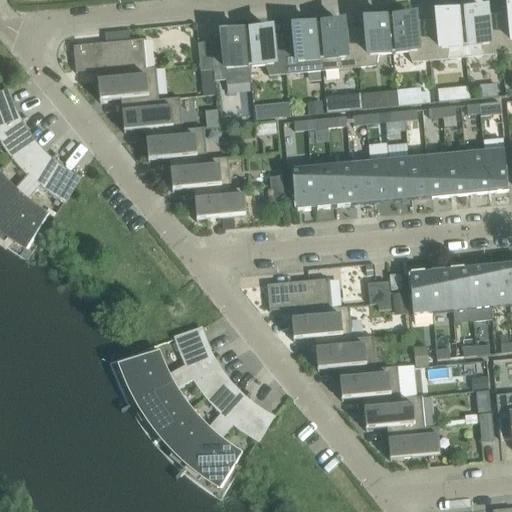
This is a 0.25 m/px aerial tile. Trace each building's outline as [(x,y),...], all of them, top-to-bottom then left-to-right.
[(509,14),(497,15),(501,56),(511,54),(511,7),(509,8),(509,14)] [(461,13),(464,48),(465,59),(501,56),(497,15),(485,16),(485,10),(461,13)] [(465,59),(464,48),(461,13),(437,15),(438,21),(426,22),(429,63),(465,59)] [(412,64),(429,63),(426,22),(414,23),(413,17),(389,19),(393,55),(408,54),(412,64)] [(366,28),(354,29),(358,69),(376,68),(378,57),(393,55),(389,19),(365,22),(366,28)] [(341,24),(318,26),(322,73),(358,69),(354,29),(342,30),(341,24)] [(294,34),(282,35),(286,76),(304,74),(322,73),(318,26),(294,28),(294,34)] [(268,78),(286,76),(282,35),(270,37),(270,31),(246,33),(249,69),(264,67),(268,78)] [(128,32),(104,34),(105,45),(129,43),(128,32)] [(210,44),(213,72),(214,83),(228,82),(229,86),(251,84),(249,69),(246,33),(222,35),(223,41),(210,42),(210,44)] [(97,71),(98,84),(129,81),(128,73),(155,70),(146,71),(143,41),(128,43),(116,44),(73,48),(75,75),(77,75),(77,73),(97,71)] [(200,73),(213,72),(210,44),(198,45),(197,45),(200,73)] [(121,101),(122,114),(153,111),(152,103),(180,100),(158,102),(155,70),(128,73),(129,81),(98,84),(100,105),(101,105),(101,103),(121,101)] [(214,88),(201,89),(202,97),(215,96),(214,88)] [(448,90),(437,91),(438,103),(449,102),(448,90)] [(0,133),(27,119),(26,118),(19,122),(16,114),(12,107),(11,103),(10,99),(8,96),(7,92),(6,92),(6,93),(0,95),(0,133)] [(360,97),(362,111),(390,109),(388,94),(360,97)] [(421,95),(418,98),(419,106),(430,105),(429,94),(421,95)] [(360,97),(348,98),(349,112),(362,111),(360,97)] [(145,131),(146,143),(177,140),(176,133),(204,130),(204,129),(182,131),(180,100),(152,103),(153,111),(122,114),(124,134),(125,134),(125,133),(145,131)] [(308,116),(322,115),(321,104),(307,106),(308,116)] [(493,114),(492,105),(479,106),(480,115),(493,114)] [(480,115),(479,106),(466,107),(467,117),(480,115)] [(454,109),(441,110),(442,119),(455,118),(454,109)] [(265,120),(278,119),(277,110),(264,111),(265,120)] [(442,119),(441,110),(428,111),(429,120),(442,119)] [(416,112),(403,113),(404,123),(417,121),(416,112)] [(404,123),(403,113),(390,115),(391,124),(404,123)] [(379,125),(378,116),(365,117),(366,126),(379,125)] [(366,126),(365,117),(352,118),(353,127),(366,126)] [(230,118),(217,119),(218,128),(231,127),(230,118)] [(0,145),(5,153),(12,161),(34,143),(30,138),(27,134),(23,128),(20,123),(27,119),(0,133),(0,145)] [(346,119),(327,121),(327,130),(347,128),(346,119)] [(327,130),(327,121),(314,122),(314,131),(327,130)] [(307,132),(307,123),(293,124),(294,133),(307,132)] [(169,161),(170,173),(201,170),(201,162),(228,160),(228,159),(207,161),(204,130),(176,133),(177,140),(146,143),(148,164),(149,164),(149,162),(169,161)] [(6,182),(0,174),(0,220),(56,155),(51,161),(46,157),(42,152),(38,148),(34,143),(12,161),(18,169),(26,177),(14,190),(6,182)] [(484,153),(488,195),(508,193),(504,150),(503,150),(503,151),(484,153)] [(469,197),(488,195),(484,153),(465,154),(469,197)] [(469,197),(465,154),(446,156),(450,198),(469,197)] [(57,156),(56,155),(0,220),(0,230),(28,250),(48,216),(43,213),(38,209),(27,202),(39,188),(45,193),(51,197),(57,201),(63,204),(77,181),(78,181),(79,180),(72,176),(65,172),(58,167),(52,162),(57,156)] [(431,200),(450,198),(446,156),(427,158),(430,199),(431,199),(431,200)] [(430,199),(427,158),(407,160),(411,201),(430,199)] [(193,190),(194,203),(218,201),(217,193),(244,190),(231,191),(228,160),(201,162),(201,170),(170,173),(172,194),(173,194),(173,192),(193,190)] [(392,202),(411,201),(407,160),(388,162),(392,202)] [(392,202),(388,162),(369,163),(373,204),(392,202)] [(354,205),(373,204),(369,163),(350,165),(354,205)] [(349,206),(354,205),(350,165),(331,167),(335,208),(349,206)] [(315,211),(335,208),(331,167),(311,169),(315,211)] [(315,211),(311,169),(291,171),(293,197),(294,210),(295,210),(295,212),(297,212),(297,213),(315,211)] [(272,207),(284,206),(282,178),(269,180),(272,207)] [(218,201),(194,203),(196,224),(198,224),(197,222),(221,220),(233,219),(247,218),(244,190),(217,193),(218,201)] [(233,219),(221,220),(222,232),(234,231),(233,219)] [(491,309),(510,308),(506,265),(487,267),(487,268),(491,309)] [(491,309),(487,268),(467,270),(471,311),(472,323),(492,321),(491,309)] [(452,313),(471,311),(467,270),(463,270),(463,269),(448,271),(452,313)] [(448,271),(428,273),(432,315),(452,313),(448,271)] [(412,317),(432,315),(428,273),(410,274),(410,275),(408,275),(409,277),(408,277),(409,291),(410,290),(412,317)] [(401,278),(401,276),(389,277),(390,292),(402,291),(401,278)] [(408,277),(401,278),(402,291),(409,291),(408,277)] [(318,312),(349,309),(331,310),(328,281),(266,287),(269,314),(270,313),(270,312),(290,310),(291,323),(318,320),(318,312)] [(375,285),(367,286),(369,307),(377,307),(378,313),(391,312),(388,284),(375,285)] [(406,294),(391,296),(392,310),(407,309),(406,294)] [(352,340),(349,309),(318,312),(318,320),(291,323),(293,343),(294,343),(294,342),(314,340),(315,352),(342,350),(342,342),(373,339),(373,338),(352,340)] [(184,367),(169,376),(166,370),(163,365),(161,359),(159,353),(121,366),(137,402),(128,408),(120,412),(121,413),(220,357),(213,360),(209,353),(206,346),(203,338),(201,331),(199,331),(199,332),(174,341),(176,348),(178,354),(181,361),(184,367)] [(366,372),(397,369),(397,368),(376,370),(373,339),(342,342),(342,350),(315,352),(317,373),(318,373),(318,371),(338,370),(339,382),(367,380),(366,372)] [(511,344),(500,346),(501,355),(511,353),(511,344)] [(476,357),(489,356),(488,347),(475,348),(476,357)] [(476,357),(475,348),(462,350),(463,359),(476,357)] [(424,349),(413,350),(414,369),(425,368),(424,349)] [(436,361),(450,360),(449,351),(436,352),(436,361)] [(160,437),(165,433),(191,411),(189,408),(184,401),(179,395),(177,391),(193,383),(199,392),(205,400),(227,382),(222,376),(220,372),(216,366),(214,362),(221,358),(220,357),(121,413),(129,409),(138,404),(141,409),(144,414),(147,419),(150,424),(153,428),(160,437)] [(400,400),(397,369),(366,372),(367,380),(339,382),(341,403),(343,403),(342,401),(362,399),(364,412),(391,409),(390,402),(421,399),(421,398),(400,400)] [(486,379),(475,380),(476,392),(488,391),(486,379)] [(227,382),(205,400),(212,408),(219,415),(207,429),(199,420),(191,411),(165,433),(160,437),(166,444),(173,451),(180,458),(187,465),(180,473),(174,480),(175,480),(250,394),(249,394),(244,400),(240,395),(235,391),(231,387),(227,382)] [(221,441),(228,433),(233,427),(240,433),(248,438),(256,443),(262,433),(268,424),(270,420),(271,420),(272,419),(265,415),(258,411),(252,406),(246,401),(251,395),(250,394),(175,480),(176,481),(189,466),(204,477),(221,489),(242,455),(236,451),(231,448),(226,444),(221,441)] [(487,395),(475,396),(476,408),(488,407),(487,395)] [(511,395),(495,397),(497,417),(499,442),(511,441),(511,447),(511,395)] [(415,439),(414,433),(414,431),(437,429),(424,430),(421,399),(390,402),(391,409),(364,412),(365,433),(367,433),(367,431),(386,429),(387,433),(388,442),(415,439)] [(494,443),(491,416),(478,417),(480,433),(481,444),(494,443)] [(440,456),(438,433),(437,429),(414,431),(414,433),(415,439),(388,442),(390,463),(391,463),(391,461),(440,456)]
